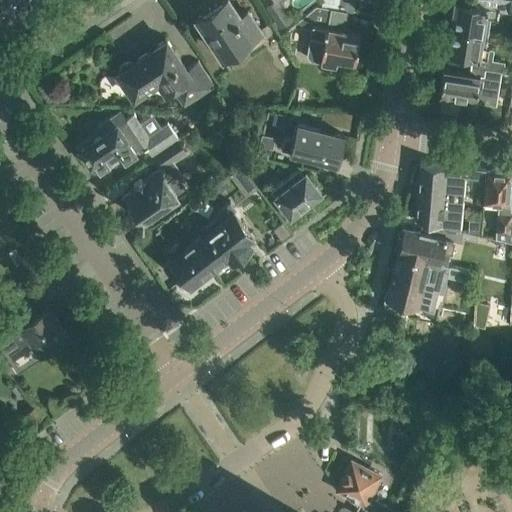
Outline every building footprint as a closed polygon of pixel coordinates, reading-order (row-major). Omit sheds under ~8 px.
[(201,23),(199,25),(199,28),(198,30),(200,33),(201,35),(204,37),(207,38),(211,37),(223,55),(239,44),(244,51),(265,37),(247,9),(239,14),(229,0),(220,0),(197,16),(201,23)] [(276,0),(266,7),(280,27),(292,19),(278,0),(276,0)] [(322,0),(321,5),(351,10),(352,0),(322,0)] [(454,1),(450,26),(488,32),(490,18),(498,19),(499,11),(509,13),(509,12),(511,12),(511,0),(470,0),(470,3),(454,1)] [(309,36),(306,54),(310,59),(320,61),(336,64),(337,58),(355,60),(360,32),(343,30),(346,11),(347,10),(316,5),(311,32),(310,36),(309,36)] [(485,47),(488,32),(450,26),(446,52),(472,56),(470,65),(485,67),(500,70),(503,70),(504,61),(492,59),(494,49),(485,47)] [(134,97),(158,80),(165,92),(174,86),(184,102),(212,82),(197,60),(186,68),(166,38),(136,58),(134,63),(132,62),(130,61),(127,61),(124,62),(122,64),(120,66),(119,69),(119,71),(119,74),(120,76),(134,97)] [(443,69),(439,95),(495,104),(500,70),(485,67),(470,65),(469,73),(443,69)] [(101,135),(81,148),(96,171),(122,154),(125,158),(135,151),(136,151),(133,147),(135,145),(139,151),(147,146),(153,155),(177,138),(167,122),(148,135),(130,108),(115,119),(112,114),(95,126),(101,135)] [(344,134),(324,129),(296,122),(292,137),(283,134),(280,148),(337,162),(344,134)] [(262,133),(259,144),(273,147),(275,136),(262,133)] [(182,171),(174,159),(186,151),(177,138),(153,155),(161,166),(131,187),(132,188),(124,194),(131,205),(129,208),(134,215),(138,214),(142,221),(144,219),(187,189),(177,174),(182,171)] [(486,171),(485,171),(485,168),(419,163),(419,164),(420,164),(415,218),(414,218),(414,219),(423,221),(460,229),(464,176),(486,179),(486,171)] [(239,168),(228,177),(236,186),(247,178),(239,168)] [(303,173),(299,168),(271,190),(276,196),(271,200),(281,213),(286,209),(290,215),(292,213),(293,215),(303,208),(301,206),(320,191),(305,172),(303,173)] [(498,230),(496,230),(495,238),(511,241),(511,209),(510,210),(511,193),(509,193),(511,172),(499,171),(497,170),(492,169),(489,171),(486,170),(486,171),(486,179),(484,203),(500,204),(498,230)] [(205,224),(206,223),(189,200),(174,210),(180,219),(188,213),(200,228),(199,228),(202,233),(184,247),(179,241),(168,249),(173,256),(170,258),(181,271),(178,276),(178,280),(181,284),(186,286),(190,284),(198,279),(200,278),(199,277),(227,255),(231,260),(232,259),(209,228),(205,224)] [(221,219),(209,228),(232,259),(252,244),(246,235),(250,232),(238,216),(233,210),(230,205),(224,209),(218,214),(221,219)] [(469,218),(468,231),(480,232),(481,218),(469,218)] [(399,237),(396,248),(398,249),(398,252),(438,262),(446,263),(449,249),(452,239),(453,234),(475,239),(477,234),(468,232),(462,230),(460,229),(423,221),(421,231),(404,227),(401,238),(399,237)] [(388,288),(385,298),(386,303),(389,307),(394,309),(399,306),(401,302),(416,306),(417,304),(428,307),(432,290),(437,292),(441,274),(471,281),(474,270),(446,263),(438,262),(398,252),(389,287),(387,287),(387,288),(388,288)] [(476,300),(474,324),(483,327),(489,304),(476,300)] [(29,302),(0,321),(0,346),(5,353),(29,336),(40,352),(47,348),(49,351),(50,350),(48,347),(68,334),(49,306),(37,314),(29,302)] [(366,444),(367,410),(359,410),(357,444),(366,444)] [(380,474),(369,469),(352,460),(338,488),(365,502),(363,506),(374,511),(390,511),(392,508),(369,496),(380,474)]
